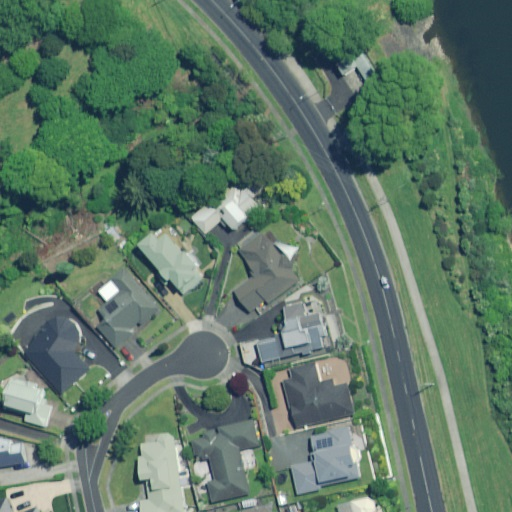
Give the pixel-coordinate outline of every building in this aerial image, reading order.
[(361,68),(355,57),(341,65),(347,76),(361,68)] [(384,80),(369,62),(359,71),(374,89),(384,80)] [(267,189),(248,169),(193,219),(208,235),(225,219),(236,231),(261,207),(255,200),(267,189)] [(294,269),(266,231),(241,250),(258,274),(234,292),(250,313),(267,301),(269,304),(301,280),(294,270),(294,269)] [(164,242),(158,234),(144,246),(165,272),(159,277),(167,286),(175,280),(183,290),(200,276),(196,271),(202,266),(190,253),(188,255),(172,235),(164,242)] [(135,329),(142,323),(143,325),(162,310),(125,265),(112,276),(116,281),(102,292),(111,302),(91,319),(116,350),(137,332),(135,329)] [(309,317),(306,304),(286,309),(289,322),(279,324),(281,329),(276,339),(259,343),(263,363),(327,349),(324,338),(329,336),(324,314),(309,317)] [(89,340),(71,318),(29,352),(64,394),(91,372),(74,352),(89,340)] [(323,383),(319,364),(294,370),(296,379),(286,382),(297,429),(358,415),(351,385),(337,388),(336,381),(323,383)] [(27,422),(48,427),(53,408),(43,405),(48,388),(15,379),(7,406),(30,412),(27,422)] [(192,440),(197,458),(202,457),(203,460),(212,458),(218,481),(209,483),(214,504),(251,494),(240,452),(260,446),(254,423),(192,440)] [(363,477),(351,428),(312,437),(318,461),(292,467),(299,495),(323,490),(322,487),(363,477)] [(148,501),(142,502),(143,511),(183,511),(173,434),(145,438),(146,445),(141,445),(143,462),(146,481),(148,501)] [(0,469),(28,465),(25,444),(15,444),(15,440),(0,438),(0,469)] [(380,511),(377,498),(353,502),(355,511),(380,511)] [(28,511),(13,511),(8,499),(0,502),(0,511),(40,511),(38,508),(28,511)]
